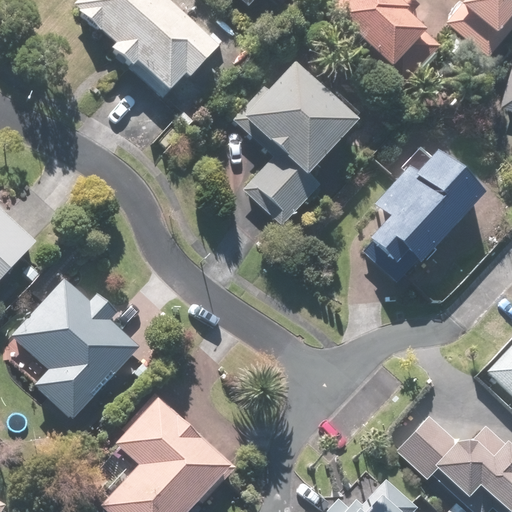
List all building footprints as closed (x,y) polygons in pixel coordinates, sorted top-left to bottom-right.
[(160,105),(183,81),(196,94),(223,66),(210,53),(217,46),(207,36),(195,48),(148,2),(150,0),(76,0),(64,13),(106,53),(101,58),(121,76),(125,72),(160,105)] [(225,0),(237,12),(249,0),(225,0)] [(330,0),(318,13),(380,75),(415,40),(398,23),(412,10),(401,0),(330,0)] [(511,0),(460,0),(438,25),(480,62),(511,25),(511,0)] [(315,103),(281,73),(228,130),(265,162),(234,197),(276,234),(312,193),(298,181),(355,116),(326,91),(315,103)] [(428,162),(414,149),(396,167),(404,174),(365,212),(380,227),(353,253),(388,288),(477,201),(433,157),(428,162)] [(0,280),(30,249),(0,220),(0,280)] [(80,311),(55,287),(4,341),(42,377),(24,395),(61,430),(129,357),(98,329),(105,322),(86,304),(80,311)] [(511,343),(482,376),(511,405),(511,343)] [(172,419),(149,398),(103,449),(127,471),(91,511),(186,511),(219,473),(165,427),(172,419)] [(425,481),(450,505),(442,511),(511,511),(511,469),(497,455),(501,451),(479,430),(457,453),(423,421),(390,455),(421,485),(425,481)] [(401,511),(379,486),(347,511),(341,511),(337,506),(329,511),(401,511)]
